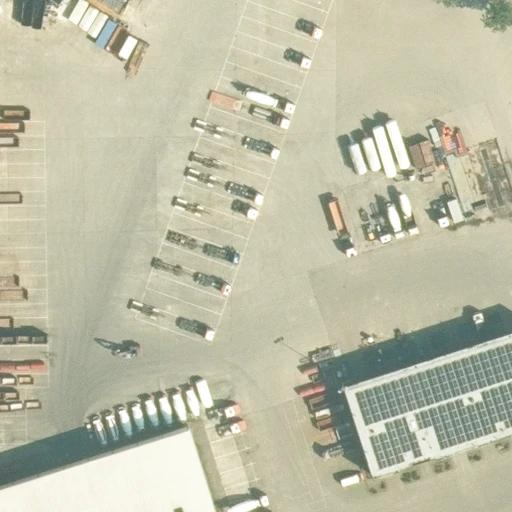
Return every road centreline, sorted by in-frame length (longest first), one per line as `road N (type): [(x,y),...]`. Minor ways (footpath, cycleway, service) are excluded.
road 1 (unknown): [(215,68),(211,351)]
road 2 (unknown): [(329,56),(333,175),(354,305)]
road 3 (unknown): [(329,56),(472,41)]
road 4 (unknown): [(80,511),(69,380)]
